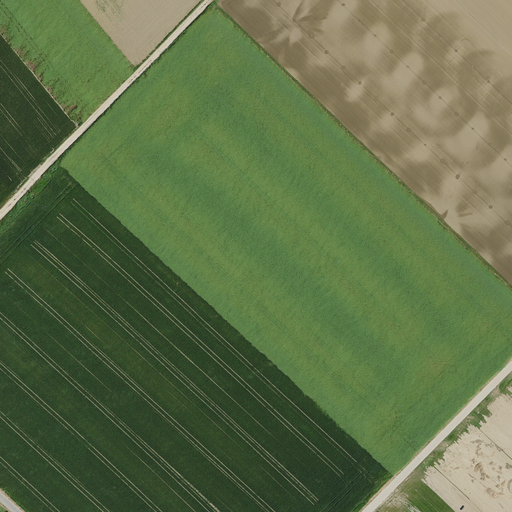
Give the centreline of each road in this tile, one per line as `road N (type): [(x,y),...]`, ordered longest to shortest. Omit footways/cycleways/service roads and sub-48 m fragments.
road 1 (track): [(209,0),(0,215)]
road 2 (track): [(367,511),(511,365)]
